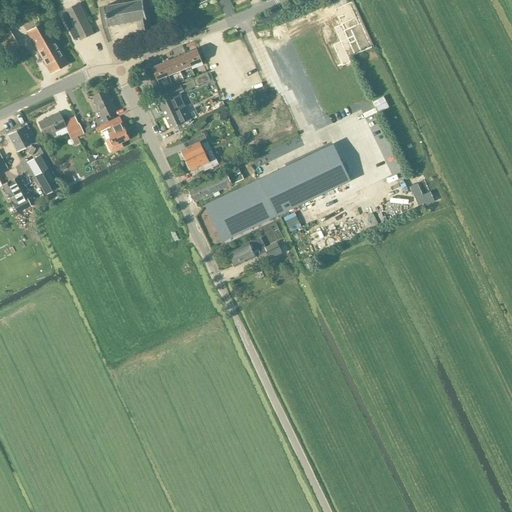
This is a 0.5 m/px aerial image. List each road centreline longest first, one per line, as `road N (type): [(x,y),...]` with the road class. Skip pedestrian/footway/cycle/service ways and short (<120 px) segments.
road 1 (residential): [(328,511),(119,70)]
road 2 (tertiary): [(119,70),(281,0)]
road 3 (tertiary): [(0,115),(86,75),(119,70)]
